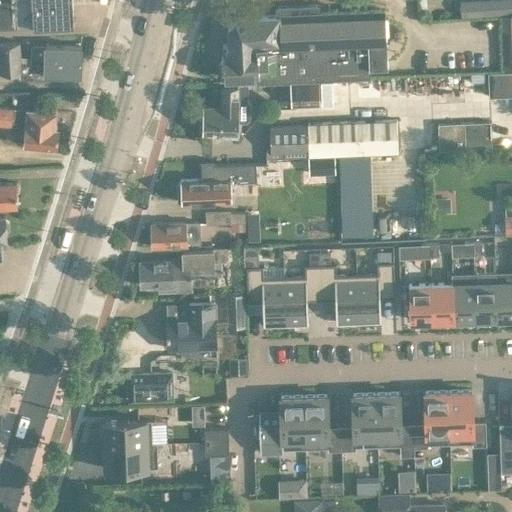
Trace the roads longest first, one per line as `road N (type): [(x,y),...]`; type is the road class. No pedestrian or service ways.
road 1 (primary): [(0,511),(152,0)]
road 2 (residential): [(511,363),(256,372),(238,389),(239,479)]
